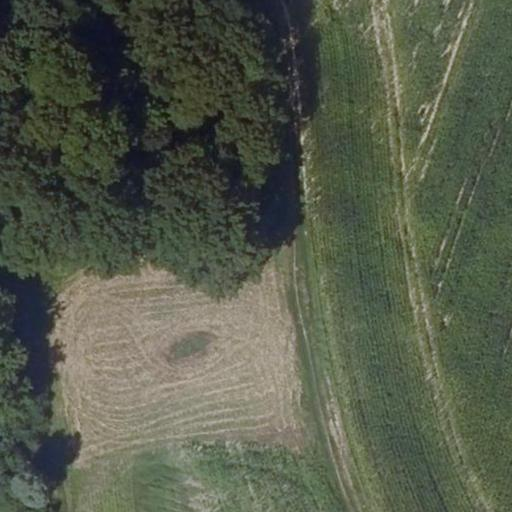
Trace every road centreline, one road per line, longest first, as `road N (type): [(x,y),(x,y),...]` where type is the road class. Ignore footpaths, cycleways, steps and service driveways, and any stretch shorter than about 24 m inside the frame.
road 1 (track): [(358,511),(330,417),(281,55),(261,0)]
road 2 (track): [(77,511),(16,156),(5,0)]
